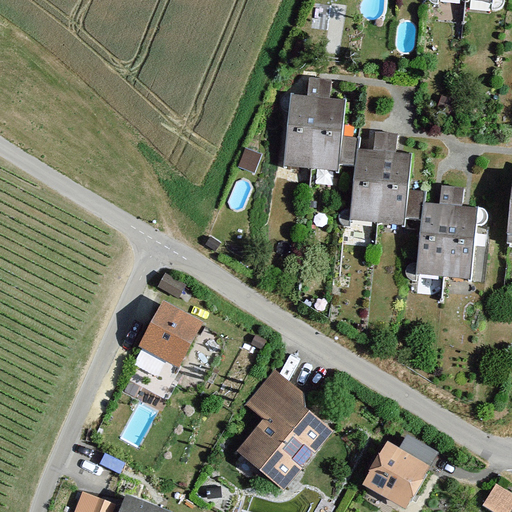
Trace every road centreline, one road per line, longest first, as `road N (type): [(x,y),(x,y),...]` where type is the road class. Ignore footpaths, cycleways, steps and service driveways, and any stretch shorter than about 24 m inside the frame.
road 1 (residential): [(155,250),(511,454)]
road 2 (residential): [(155,250),(41,511)]
road 3 (residential): [(0,150),(155,250)]
